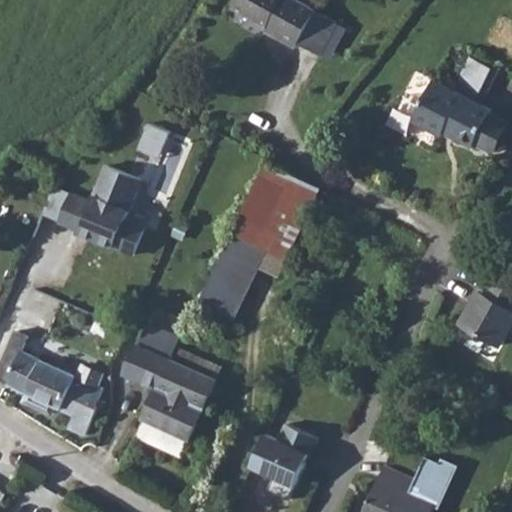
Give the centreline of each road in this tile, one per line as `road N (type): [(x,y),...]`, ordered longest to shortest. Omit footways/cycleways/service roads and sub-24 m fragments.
road 1 (residential): [(329,511),(439,249)]
road 2 (unknown): [(439,249),(269,135)]
road 3 (unclassified): [(152,511),(0,413)]
